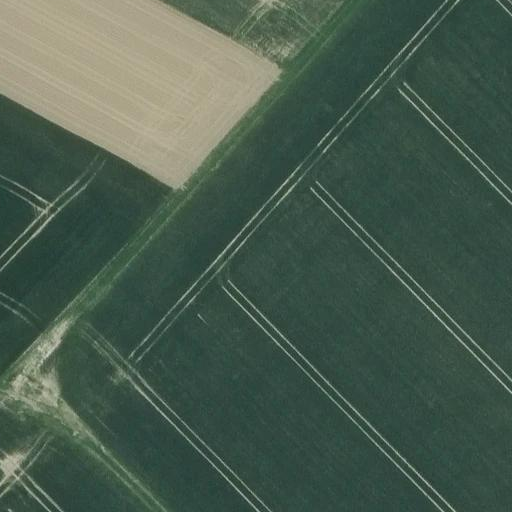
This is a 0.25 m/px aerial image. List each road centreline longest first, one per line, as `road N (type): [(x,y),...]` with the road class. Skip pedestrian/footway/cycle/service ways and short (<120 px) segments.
road 1 (track): [(363,0),(0,399)]
road 2 (track): [(0,411),(90,441),(160,511)]
